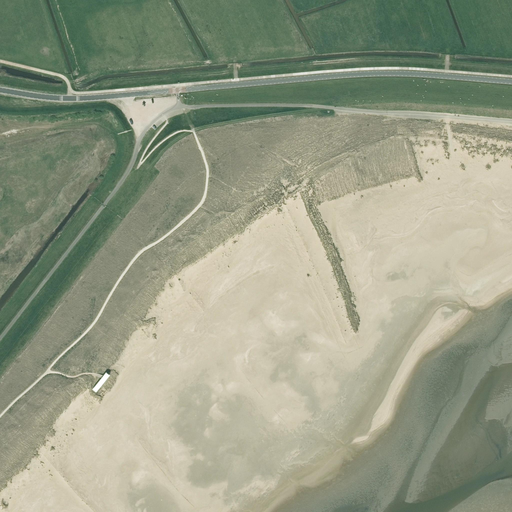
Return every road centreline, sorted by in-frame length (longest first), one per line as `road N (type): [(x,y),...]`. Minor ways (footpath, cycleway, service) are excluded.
road 1 (tertiary): [(177,90),(386,73),(511,81)]
road 2 (unclassified): [(0,339),(124,177),(144,130),(179,107),(177,90)]
road 3 (tertiary): [(0,90),(63,98),(177,90)]
